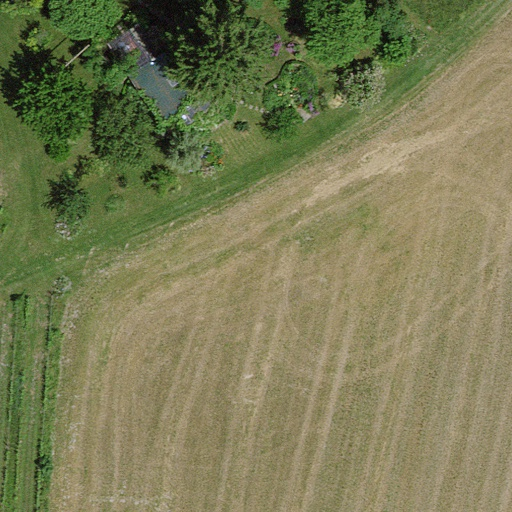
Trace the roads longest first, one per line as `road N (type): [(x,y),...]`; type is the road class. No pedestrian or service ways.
road 1 (track): [(0,285),(317,137),(388,92),(501,0)]
road 2 (track): [(0,283),(26,224),(30,185),(0,64)]
